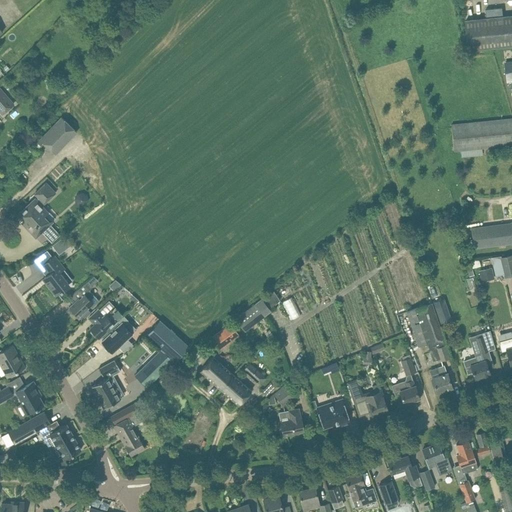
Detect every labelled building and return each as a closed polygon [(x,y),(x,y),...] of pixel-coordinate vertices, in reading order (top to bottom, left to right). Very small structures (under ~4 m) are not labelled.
[(485,9),(486,18),(465,20),(468,50),(511,45),(511,15),(504,16),(503,7),(485,9)] [(0,87),(0,111),(2,114),(14,104),(0,87)] [(76,132),(61,117),(39,139),(55,154),(76,132)] [(511,144),(511,118),(451,125),(454,151),(511,144)] [(511,164),(462,167),(463,187),(511,184),(511,164)] [(36,199),(35,198),(18,214),(27,224),(25,226),(36,237),(53,222),(46,214),(48,212),(41,205),(43,203),(44,204),(56,193),(46,182),(34,193),(38,197),(36,199)] [(86,195),(81,193),(77,194),(74,198),(76,203),(80,205),(85,204),(87,200),(86,195)] [(473,248),(511,243),(511,223),(471,228),(473,248)] [(64,236),(51,246),(58,255),(70,245),(64,236)] [(511,254),(500,257),(505,276),(511,274),(511,254)] [(61,292),(63,291),(62,290),(69,285),(59,272),(64,269),(54,256),(42,265),(49,273),(45,277),(49,281),(46,283),(55,295),(60,291),(61,292)] [(482,258),(472,259),(473,266),(474,266),(474,267),(483,266),(482,258)] [(491,267),(478,270),(480,277),(493,274),(491,267)] [(93,276),(87,281),(92,286),(97,280),(93,276)] [(75,298),(78,300),(76,302),(75,301),(67,309),(73,315),(75,313),(78,317),(90,306),(92,308),(99,301),(89,290),(93,287),(92,286),(87,281),(67,298),(71,302),(75,298)] [(262,298),(268,307),(278,299),(272,290),(262,298)] [(129,297),(129,301),(134,305),(138,301),(131,295),(129,297)] [(290,319),(301,315),(293,296),(282,300),(290,319)] [(444,299),(432,303),(439,324),(451,320),(444,299)] [(432,303),(407,311),(418,345),(427,343),(433,360),(439,358),(440,361),(449,358),(445,345),(439,324),(432,303)] [(244,328),(262,314),(255,304),(236,319),(244,328)] [(120,312),(118,310),(112,316),(108,312),(105,315),(104,314),(104,315),(98,309),(88,318),(94,324),(90,328),(92,330),(90,332),(95,337),(97,336),(99,338),(100,336),(101,335),(110,327),(108,325),(109,323),(111,325),(113,323),(111,322),(120,312)] [(101,335),(100,336),(103,340),(102,341),(104,343),(102,345),(108,351),(110,350),(112,352),(132,333),(130,331),(123,324),(121,322),(120,323),(117,320),(113,323),(111,325),(110,327),(101,335)] [(159,320),(146,335),(162,350),(175,361),(176,362),(188,346),(159,320)] [(219,350),(239,335),(230,324),(211,339),(219,350)] [(472,372),(475,379),(490,374),(488,368),(494,366),(491,358),(488,351),(489,351),(484,335),(476,338),(481,353),(482,353),(484,360),(478,362),(476,357),(464,361),(468,373),(472,372)] [(507,349),(511,366),(511,338),(499,342),(502,351),(507,349)] [(373,354),(385,349),(382,342),(370,347),(373,354)] [(13,346),(13,345),(0,351),(0,365),(7,377),(25,367),(18,354),(16,355),(11,347),(13,346)] [(162,350),(135,374),(147,386),(154,380),(175,361),(162,350)] [(232,373),(213,356),(200,370),(219,388),(232,373)] [(415,372),(410,357),(400,361),(405,376),(415,372)] [(120,399),(116,391),(121,389),(117,382),(112,384),(108,377),(120,371),(118,367),(114,359),(98,368),(102,376),(103,376),(105,379),(92,386),(96,395),(98,399),(99,399),(104,408),(120,399)] [(337,361),(329,364),(332,374),(340,370),(337,361)] [(164,377),(170,384),(176,379),(172,375),(177,371),(180,375),(185,370),(179,363),(164,377)] [(250,363),(243,369),(255,381),(262,374),(260,372),(250,363)] [(429,370),(433,383),(436,392),(452,387),(447,373),(444,365),(429,370)] [(251,390),(232,373),(219,388),(238,405),(251,390)] [(359,387),(356,378),(347,381),(350,390),(359,387)] [(405,381),(392,385),(394,393),(400,391),(404,403),(419,398),(415,386),(412,380),(405,382),(405,381)] [(22,403),(20,404),(26,415),(44,405),(36,392),(39,391),(33,381),(16,391),(22,403)] [(271,382),(261,391),(266,396),(276,386),(271,382)] [(295,395),(286,384),(273,394),(283,405),(295,395)] [(8,386),(1,390),(0,387),(0,402),(13,395),(8,386)] [(379,412),(387,409),(380,389),(363,394),(371,418),(380,415),(379,412)] [(342,399),(317,407),(324,427),(332,424),(333,427),(349,422),(342,399)] [(110,416),(115,424),(113,425),(130,455),(144,447),(131,423),(142,416),(135,402),(110,416)] [(283,436),(304,431),(299,408),(278,412),(280,421),(281,427),(279,429),(280,433),(282,434),(283,436)] [(14,444),(51,423),(44,411),(8,432),(14,444)] [(49,433),(57,447),(51,450),(56,459),(62,456),(64,459),(81,450),(66,424),(49,433)] [(487,444),(484,431),(476,433),(480,446),(487,444)] [(489,442),(494,464),(508,461),(502,438),(489,442)] [(467,440),(456,444),(459,454),(456,455),(460,464),(463,474),(464,473),(478,469),(475,461),(475,459),(473,454),(477,453),(476,449),(475,449),(472,441),(468,442),(467,440)] [(438,443),(422,449),(426,458),(428,464),(434,461),(439,473),(452,468),(447,457),(444,458),(438,443)] [(489,446),(476,449),(477,453),(477,455),(491,451),(489,446)] [(395,456),(387,459),(390,469),(390,470),(391,471),(392,473),(404,469),(408,480),(409,480),(410,484),(415,486),(422,484),(419,476),(418,474),(415,464),(411,466),(408,455),(396,459),(395,456)] [(426,490),(435,487),(428,469),(419,472),(426,490)] [(366,490),(363,484),(364,484),(359,471),(345,477),(352,496),(359,493),(362,504),(377,499),(372,488),(366,490)] [(466,481),(458,484),(468,511),(476,511),(474,506),(471,508),(468,501),(472,500),(475,498),(468,480),(466,481)] [(392,481),(379,485),(385,503),(398,499),(392,481)] [(333,502),(343,499),(337,486),(328,489),(333,502)] [(311,502),(318,500),(314,487),(299,491),(304,511),(312,508),(311,502)] [(511,487),(500,490),(505,511),(508,511),(511,511),(511,487)] [(289,511),(288,506),(282,508),(279,496),(278,496),(278,497),(272,498),(263,500),(266,511),(289,511)] [(17,504),(1,503),(1,511),(23,511),(24,502),(17,502),(17,504)] [(319,505),(320,511),(335,511),(335,510),(331,510),(329,503),(319,505)]
